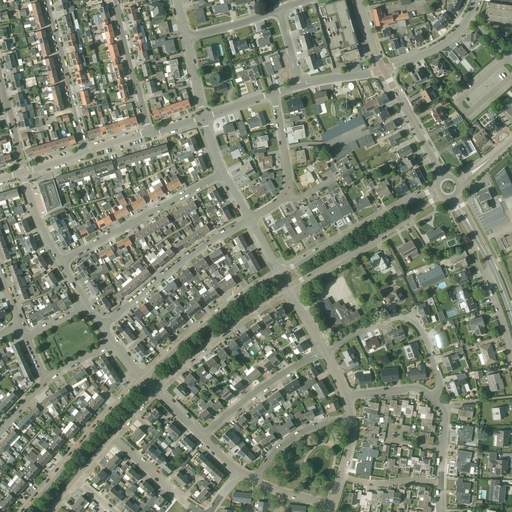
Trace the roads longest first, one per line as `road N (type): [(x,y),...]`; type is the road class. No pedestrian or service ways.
road 1 (unclassified): [(61,261),(224,171)]
road 2 (unclassified): [(102,326),(251,219)]
road 3 (unclassified): [(432,398),(438,377),(411,320),(390,318),(322,350)]
road 4 (unclassified): [(437,188),(279,273)]
road 5 (unclassified): [(287,288),(441,196)]
road 6 (unclassified): [(144,379),(24,511)]
road 7 (unclassified): [(279,273),(203,324),(144,379)]
road 8 (unclassified): [(155,390),(287,288)]
road 9 (residential): [(84,152),(47,0)]
road 10 (unclassified): [(201,436),(322,350)]
road 11 (residential): [(251,219),(288,190),(273,93)]
road 12 (residential): [(149,133),(115,0)]
road 13 (tertiary): [(443,177),(383,70)]
road 14 (unclassified): [(383,70),(438,47),(475,0)]
